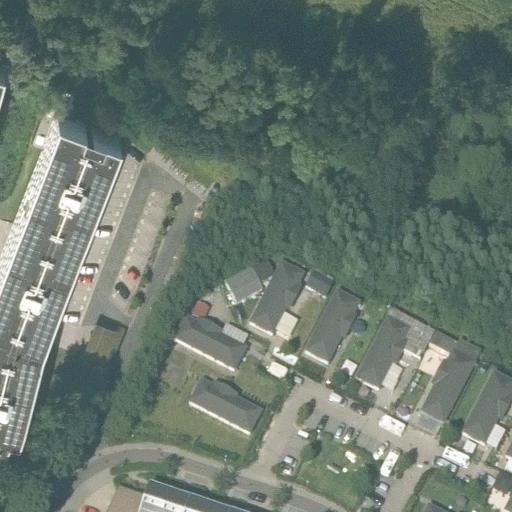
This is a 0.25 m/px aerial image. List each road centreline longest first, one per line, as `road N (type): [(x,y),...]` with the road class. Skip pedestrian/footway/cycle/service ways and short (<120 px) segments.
road 1 (residential): [(393,511),(426,449),(302,386),(248,486)]
road 2 (residential): [(248,486),(138,455),(88,470),(52,511)]
